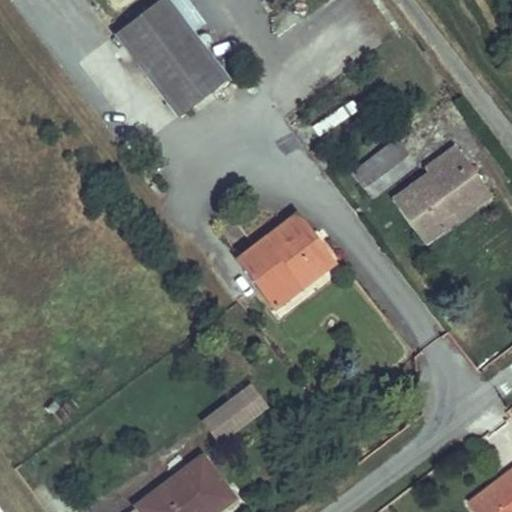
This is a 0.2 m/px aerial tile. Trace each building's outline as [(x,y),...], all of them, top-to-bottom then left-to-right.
[(170,0),(155,0),(117,29),(180,112),(228,76),(170,0)] [(404,149),(359,182),(377,205),(421,172),(404,149)] [(430,179),(440,191),(471,167),(459,152),(428,175),(430,179)] [(430,248),(446,236),(440,226),(488,190),(471,167),(440,191),(430,179),(397,205),(430,248)] [(440,226),(446,236),(494,199),(488,190),(440,226)] [(242,264),(269,301),(298,280),(307,292),(338,269),(302,221),(242,264)] [(269,301),(278,313),(307,292),(298,280),(269,301)] [(265,410),(247,387),(204,419),(221,442),(265,410)] [(130,511),(215,511),(233,499),(201,457),(130,511)] [(511,511),(511,467),(469,500),(478,511),(511,511)]
